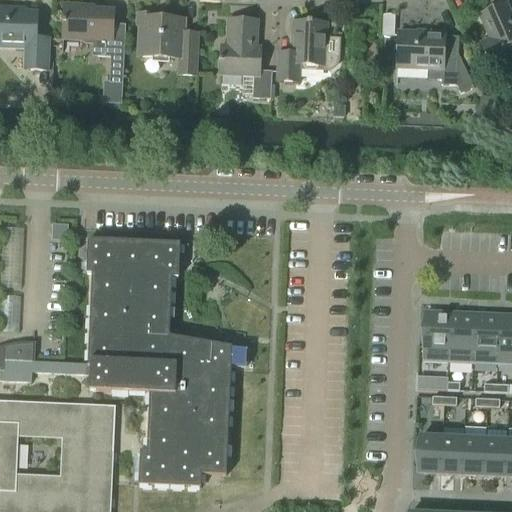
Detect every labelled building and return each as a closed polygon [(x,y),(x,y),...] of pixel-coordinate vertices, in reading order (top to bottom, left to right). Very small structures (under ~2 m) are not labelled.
[(511,18),(506,5),(479,17),(490,41),(480,45),(492,71),(511,62),(511,18)] [(64,7),(62,41),(81,42),(85,46),(93,46),(92,58),(110,59),(110,68),(123,69),(125,41),(113,41),(114,12),(96,11),(95,13),(86,13),(87,8),(64,7)] [(36,72),(49,73),(50,41),(36,40),(37,15),(24,15),(19,9),(14,14),(10,14),(6,10),(0,10),(0,48),(31,50),(30,72),(36,72)] [(198,35),(184,34),(185,22),(153,20),(154,16),(138,15),(137,27),(139,27),(138,58),(179,60),(178,77),(196,78),(198,35)] [(260,73),(261,49),(257,49),(258,23),(228,21),(227,47),(221,47),(219,77),(253,79),(252,101),(270,101),(272,73),(260,73)] [(394,22),(382,22),(383,43),(395,43),(394,22)] [(298,84),(299,71),(329,73),(333,71),(337,68),(339,63),(340,40),(326,39),(326,26),(293,24),(292,56),(279,55),(277,83),(298,84)] [(427,82),(441,82),(441,87),(456,88),(460,96),(473,90),(458,56),(459,39),(444,38),(445,33),(429,33),(429,37),(398,36),(397,70),(427,71),(427,82)] [(110,68),(109,85),(122,86),(123,69),(110,68)] [(481,99),(479,118),(491,120),(493,100),(481,99)] [(0,511),(24,511),(28,511),(110,511),(111,486),(113,452),(107,451),(109,408),(92,407),(92,411),(83,411),(83,407),(5,404),(5,409),(0,409),(0,383),(31,385),(31,374),(90,377),(89,393),(149,395),(147,453),(140,453),(138,487),(200,490),(201,477),(226,478),(231,350),(246,353),(247,352),(169,338),(170,318),(171,279),(178,280),(179,245),(87,241),(86,276),(91,276),(87,366),(32,364),(32,346),(23,346),(13,347),(4,349),(3,372),(0,371),(0,511)] [(447,365),(449,315),(425,314),(423,364),(447,365)] [(447,365),(472,366),(474,316),(449,315),(447,365)] [(474,316),(472,366),(496,367),(498,317),(474,316)] [(511,317),(498,317),(496,367),(511,368),(511,317)] [(447,393),(447,385),(448,380),(416,378),(416,391),(447,393)] [(447,385),(447,393),(459,393),(459,386),(447,385)] [(483,395),(495,395),(495,387),(483,387),(483,395)] [(508,388),(495,387),(495,395),(507,396),(508,388)] [(444,400),(432,399),(431,407),(443,408),(444,400)] [(444,400),(443,408),(455,408),(456,400),(444,400)] [(474,409),(487,410),(487,402),(475,401),(474,409)] [(499,402),(487,402),(487,410),(499,410),(499,402)] [(432,476),(437,476),(439,477),(441,440),(419,439),(418,476),(432,476)] [(463,441),(441,440),(439,477),(453,477),(458,477),(461,478),(463,441)] [(480,478),(483,479),(485,442),(463,441),(461,478),(475,478),(480,478)] [(506,443),(485,442),(483,479),(496,479),(501,479),(505,480),(506,443)]
